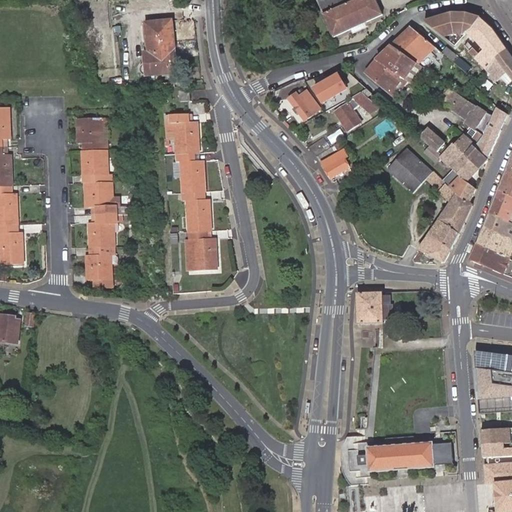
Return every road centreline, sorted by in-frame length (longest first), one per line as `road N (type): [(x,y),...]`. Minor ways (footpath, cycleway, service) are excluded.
road 1 (residential): [(237,99),(223,109),(253,278),(236,299),(167,305),(141,319)]
road 2 (residential): [(486,0),(425,10),(362,54),(274,78),(237,99)]
road 3 (residential): [(455,277),(474,511)]
road 4 (tertiary): [(318,452),(335,258)]
road 5 (tertiary): [(335,258),(301,175),(237,99)]
road 6 (residential): [(60,303),(53,146),(44,120)]
road 7 (residential): [(141,319),(256,436)]
road 8 (residential): [(511,133),(455,277)]
road 9 (residential): [(335,258),(455,277)]
